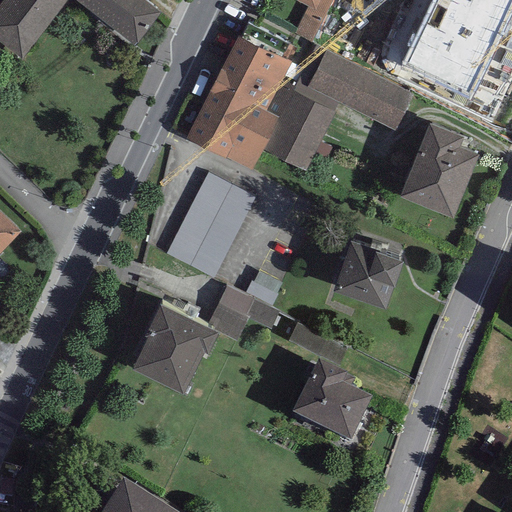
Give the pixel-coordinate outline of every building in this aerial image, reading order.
[(161,3),(156,0),(0,0),(0,38),(21,55),(62,0),(85,0),(135,38),(161,3)] [(511,6),(511,0),(428,0),(403,55),(475,88),(511,6)] [(291,58),(238,31),(186,134),(251,167),(262,144),(278,113),(266,107),(282,76),(291,58)] [(307,82),(325,46),(314,41),(294,82),(296,83),(294,87),(334,107),(339,97),(307,82)] [(414,91),(325,46),(307,82),(339,97),(396,126),(414,91)] [(511,56),(495,88),(511,97),(511,56)] [(294,82),(282,76),(266,107),(278,113),(262,144),(306,167),(336,109),(334,107),(294,87),(296,83),(294,82)] [(463,128),(429,115),(400,189),(452,210),(478,146),(459,139),(463,128)] [(254,195),(208,171),(166,252),(212,276),(254,195)] [(0,247),(21,225),(0,205),(0,247)] [(403,250),(350,232),(333,282),(386,301),(403,250)] [(254,296),(226,282),(209,316),(218,320),(215,328),(235,338),(247,314),(248,312),(247,312),(254,296)] [(209,316),(160,292),(144,324),(147,325),(132,357),(183,382),(204,340),(208,342),(215,328),(218,320),(209,316)] [(279,308),(254,296),(247,312),(248,312),(247,314),(271,325),(279,308)] [(347,375),(318,362),(292,415),(350,444),(372,400),(350,389),(354,381),(346,378),(347,375)] [(106,511),(168,511),(124,483),(106,511)]
